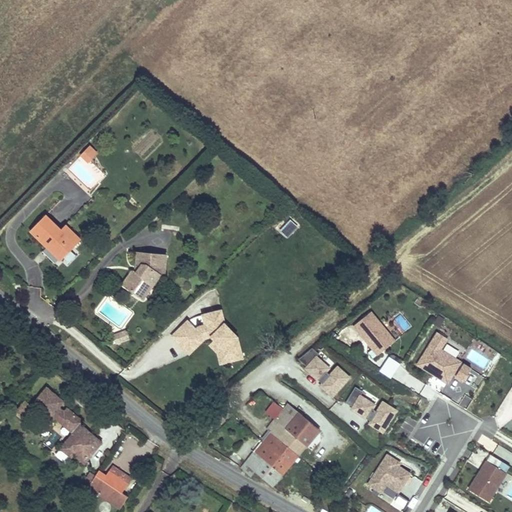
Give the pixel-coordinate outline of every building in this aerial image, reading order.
[(89,163),(99,152),(90,144),(80,155),(89,163)] [(32,209),(17,225),(33,242),(35,240),(38,243),(37,245),(46,255),(62,240),(48,226),(32,209)] [(53,221),(48,226),(62,240),(67,235),(53,221)] [(166,273),(168,252),(136,250),(135,262),(138,262),(142,263),(142,265),(139,270),(134,269),(132,271),(131,270),(121,284),(134,292),(144,290),(149,282),(153,285),(162,272),(166,273)] [(144,299),(153,285),(149,282),(144,290),(134,292),(144,299)] [(198,324),(195,327),(188,319),(170,336),(188,355),(206,339),(212,337),(214,338),(208,344),(216,353),(219,364),(244,358),(239,336),(240,334),(225,320),(222,308),(201,313),(203,323),(198,324)] [(371,313),(353,327),(378,356),(395,341),(371,313)] [(129,339),(126,331),(113,335),(116,344),(129,339)] [(414,365),(447,384),(452,376),(462,382),(471,368),(461,362),(461,361),(442,349),(448,339),(435,331),(414,365)] [(321,356),(312,347),(300,360),(308,368),(307,369),(318,380),(320,378),(325,382),(321,387),(332,398),(350,379),(337,367),(330,375),(327,372),(330,369),(318,358),(321,356)] [(392,378),(401,362),(389,355),(380,371),(392,378)] [(421,391),(425,383),(403,370),(398,378),(421,391)] [(64,402),(47,388),(31,406),(25,401),(15,413),(29,424),(38,413),(50,424),(55,418),(74,433),(61,448),(71,457),(74,454),(85,463),(102,443),(81,425),(84,422),(67,408),(64,412),(59,407),(64,402)] [(368,425),(383,433),(396,411),(383,404),(378,413),(372,410),(375,406),(359,397),(361,393),(356,390),(349,403),(355,406),(352,411),(366,418),(367,417),(371,419),(368,425)] [(272,419),(281,408),(273,401),(264,411),(272,419)] [(298,456),(320,430),(286,402),(281,408),(272,419),(264,428),(271,433),(298,456)] [(271,433),(241,468),(251,476),(255,472),(272,487),(298,456),(271,433)] [(411,473),(399,465),(401,462),(386,452),(365,485),(381,494),(386,486),(398,493),(411,473)] [(506,472),(484,459),(467,489),(488,502),(506,472)] [(110,471),(128,484),(132,478),(114,466),(110,471)] [(128,484),(110,471),(106,476),(99,471),(89,487),(120,509),(128,497),(122,492),(128,484)]
